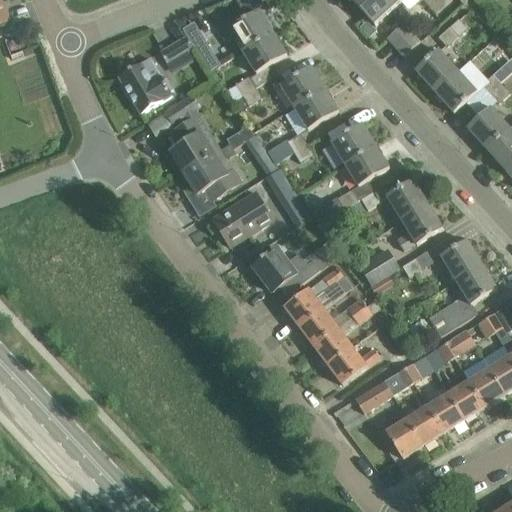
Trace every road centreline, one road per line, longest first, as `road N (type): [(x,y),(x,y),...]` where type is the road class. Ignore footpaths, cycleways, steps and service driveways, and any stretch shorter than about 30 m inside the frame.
road 1 (residential): [(381,511),(109,159)]
road 2 (residential): [(511,224),(310,0)]
road 3 (primary): [(140,511),(0,362)]
road 4 (residential): [(109,159),(61,44)]
road 5 (residential): [(61,44),(174,0)]
road 6 (residential): [(405,511),(511,453)]
